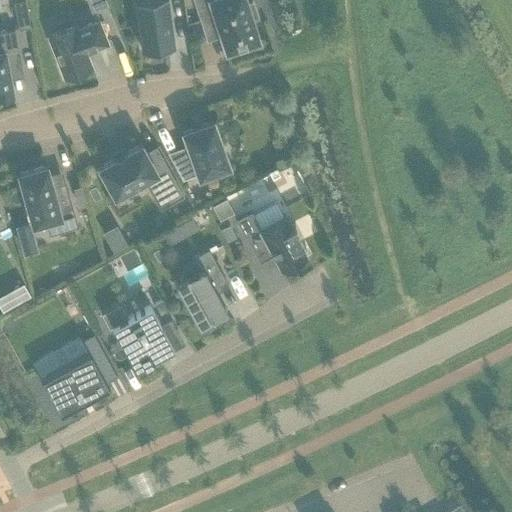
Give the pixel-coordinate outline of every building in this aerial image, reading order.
[(25,0),(19,0),(13,1),(19,29),(30,26),(25,0)] [(107,0),(89,0),(93,10),(109,4),(107,0)] [(135,0),(142,48),(173,43),(167,0),(135,0)] [(226,50),(259,39),(252,19),(258,17),(253,1),(247,2),(246,0),(194,0),(201,20),(214,15),(226,50)] [(77,29),(76,26),(48,36),(64,77),(92,66),(85,50),(92,47),(93,50),(108,44),(99,21),(77,29)] [(20,58),(15,29),(0,31),(0,94),(13,92),(7,61),(20,58)] [(199,176),(229,166),(213,120),(183,131),(188,147),(169,153),(183,178),(198,173),(199,176)] [(141,144),(99,167),(114,195),(156,172),(167,191),(177,185),(156,147),(145,152),(141,144)] [(53,190),(46,166),(19,173),(27,202),(24,203),(28,219),(32,218),(33,223),(59,216),(63,230),(78,226),(66,187),(53,190)] [(81,185),(73,188),(79,206),(86,204),(81,185)] [(173,201),(167,191),(155,198),(160,208),(173,201)] [(260,228),(251,211),(236,219),(256,255),(270,247),(281,267),(306,254),(300,242),(304,240),(295,222),(290,225),(285,214),(260,228)] [(191,217),(175,226),(181,237),(197,228),(191,217)] [(29,223),(15,227),(19,239),(32,235),(29,223)] [(229,226),(221,230),(227,242),(235,237),(229,226)] [(224,277),(208,248),(190,258),(197,271),(177,283),(200,325),(227,311),(213,284),(224,277)] [(23,284),(10,291),(17,304),(30,297),(23,284)] [(162,299),(154,303),(160,314),(168,309),(162,299)] [(120,303),(102,314),(110,328),(113,327),(136,369),(145,364),(146,366),(154,362),(153,359),(174,348),(151,306),(128,318),(120,303)] [(81,336),(33,362),(42,379),(41,379),(60,414),(109,387),(106,382),(120,374),(98,334),(84,342),(81,336)]
